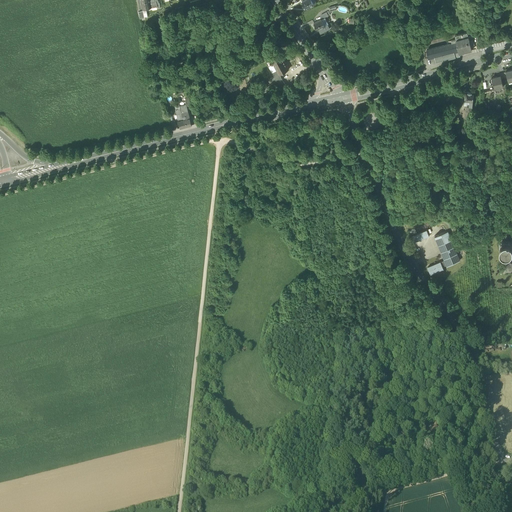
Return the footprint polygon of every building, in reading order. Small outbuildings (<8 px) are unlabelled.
[(304,0),(302,1),(306,9),(314,5),(311,0),(304,0)] [(328,24),(325,26),(322,19),(321,19),(314,23),(318,30),(319,30),(321,33),(330,28),(328,24)] [(469,40),(468,37),(456,40),(457,43),(452,44),(427,50),(429,58),(435,57),(459,51),(459,53),(460,53),(472,50),(471,46),(469,40)] [(460,56),(460,53),(459,53),(459,51),(435,57),(436,62),(460,56)] [(277,70),(280,74),(289,69),(281,55),(270,61),(267,63),(269,67),(272,65),(274,64),(277,70)] [(272,65),(269,67),(272,73),(277,70),(274,64),(272,65)] [(270,79),(273,84),(282,79),(280,74),(277,70),(272,73),(274,77),(270,79)] [(492,78),(494,88),(503,86),(502,80),(501,76),(500,76),(492,78)] [(272,84),(275,89),(285,85),(284,82),(282,79),(273,84),(272,84)] [(263,93),(275,89),(272,84),(262,90),(263,93)] [(466,111),(472,112),(474,94),(466,93),(465,102),(470,102),(469,107),(467,107),(466,111)] [(177,122),(178,122),(178,121),(183,120),(180,107),(179,104),(175,105),(177,115),(178,119),(177,120),(177,122)] [(180,107),(183,120),(190,118),(188,112),(188,110),(187,105),(186,105),(182,107),(182,106),(180,107)] [(192,125),(190,118),(183,120),(185,127),(192,125)] [(408,237),(411,243),(429,236),(427,230),(408,237)] [(445,260),(441,262),(442,266),(447,264),(447,265),(460,260),(458,254),(448,230),(435,235),(445,260)] [(509,252),(511,250),(511,240),(511,239),(507,238),(504,238),(500,240),(499,244),(499,248),(502,251),(505,253),(509,252)] [(443,269),(442,266),(441,262),(428,267),(431,274),(443,269)]
